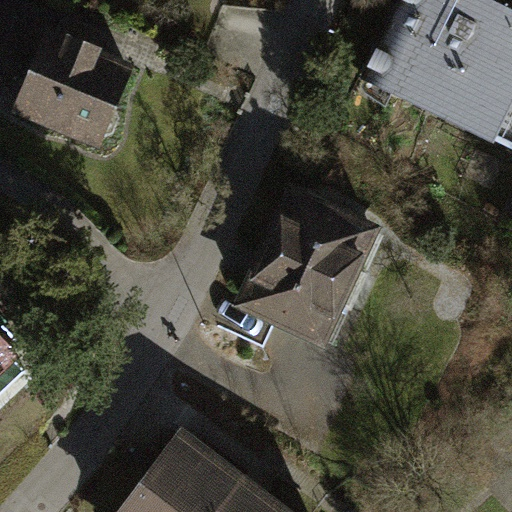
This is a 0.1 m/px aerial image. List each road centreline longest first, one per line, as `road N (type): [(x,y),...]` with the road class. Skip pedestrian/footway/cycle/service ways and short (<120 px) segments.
road 1 (residential): [(312,0),(209,249),(169,314)]
road 2 (residential): [(169,314),(133,380),(27,511)]
road 3 (residential): [(0,174),(57,212),(169,314)]
